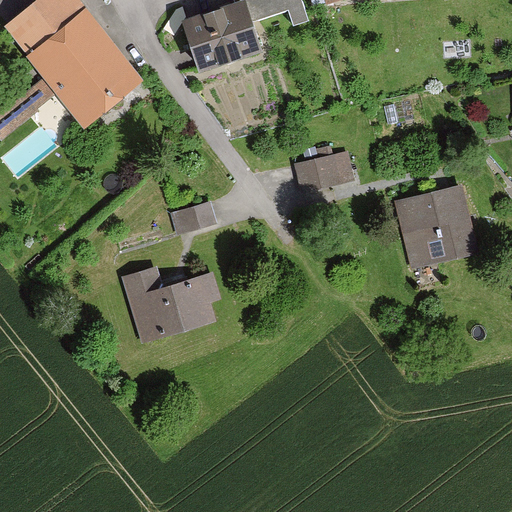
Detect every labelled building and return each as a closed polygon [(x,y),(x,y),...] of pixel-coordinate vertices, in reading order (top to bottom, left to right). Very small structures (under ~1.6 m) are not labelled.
[(81,0),(35,0),(5,24),(89,131),(148,84),(81,0)] [(223,0),(182,14),(199,65),(262,43),(254,18),(247,0),(223,0)] [(247,0),(254,18),(289,7),(293,25),(309,20),(302,0),(247,0)] [(348,149),(296,161),(304,191),(355,180),(348,149)] [(463,183),(396,199),(413,267),(479,252),(463,183)] [(209,202),(172,213),(178,233),(215,223),(209,202)] [(156,264),(120,273),(138,342),(217,321),(212,301),(221,298),(214,271),(162,285),(156,264)]
